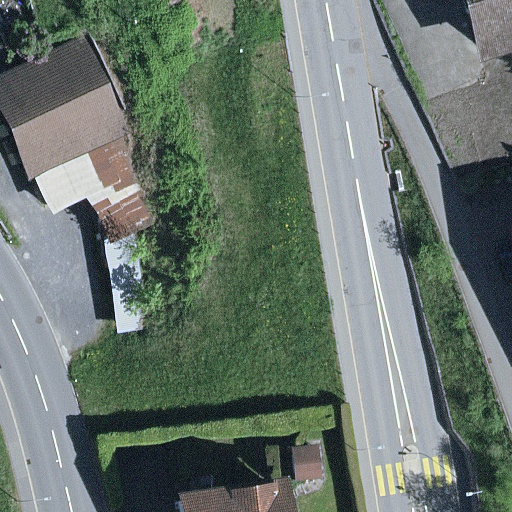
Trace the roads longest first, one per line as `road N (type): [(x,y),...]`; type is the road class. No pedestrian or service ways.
road 1 (secondary): [(325,0),(420,511)]
road 2 (secondary): [(70,511),(41,393),(0,298)]
